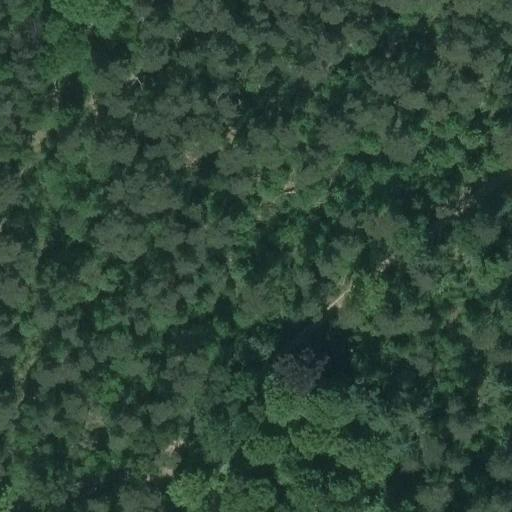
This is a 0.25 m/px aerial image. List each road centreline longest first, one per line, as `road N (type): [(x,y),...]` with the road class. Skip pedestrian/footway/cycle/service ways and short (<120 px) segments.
road 1 (track): [(459,211),(285,340),(161,458)]
road 2 (track): [(0,213),(110,0)]
road 3 (track): [(511,270),(459,211),(511,173)]
